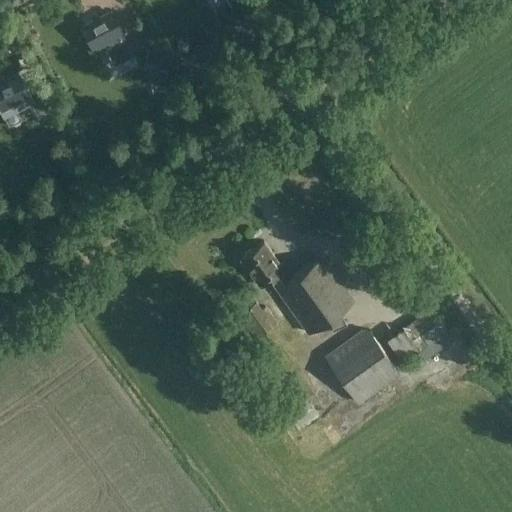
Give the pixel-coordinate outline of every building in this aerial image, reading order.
[(253,10),(248,0),(242,0),(237,3),(243,15),(253,10)] [(131,55),(114,15),(86,27),(98,56),(108,52),(113,63),(131,55)] [(20,37),(15,27),(6,31),(11,41),(20,37)] [(32,103),(18,75),(0,84),(0,108),(4,117),(32,103)] [(279,264),(262,241),(240,257),(260,286),(270,279),(308,332),(353,299),(320,255),(292,275),(283,261),(279,264)] [(262,310),(256,303),(240,316),(251,330),(250,331),(257,339),(278,323),(266,308),(262,310)] [(453,339),(432,309),(387,339),(401,360),(418,349),(425,358),(453,339)] [(369,330),(362,329),(324,356),(358,403),(400,373),(369,330)] [(292,353),(283,342),(265,357),(274,368),(292,353)]
